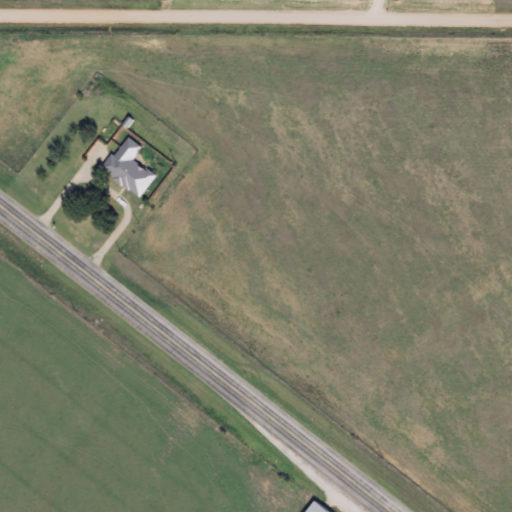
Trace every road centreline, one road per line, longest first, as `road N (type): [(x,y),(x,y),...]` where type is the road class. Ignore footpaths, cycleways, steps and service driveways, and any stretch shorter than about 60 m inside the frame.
road 1 (residential): [(511,18),(0,14)]
road 2 (primary): [(389,511),(0,209)]
